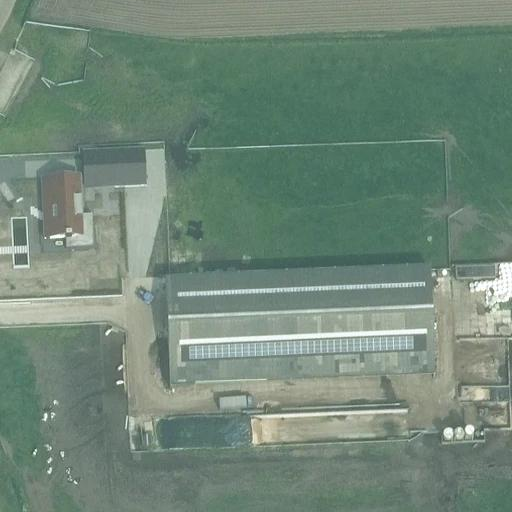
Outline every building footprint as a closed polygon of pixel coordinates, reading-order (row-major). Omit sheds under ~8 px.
[(120,177),(119,159),(83,161),(84,179),(120,177)] [(140,164),(142,218),(156,217),(153,163),(140,164)] [(65,241),(70,241),(70,245),(88,244),(87,221),(81,221),(80,179),(42,180),(43,218),(48,218),(49,240),(65,239),(65,241)] [(511,309),(511,257),(471,256),(468,308),(511,309)] [(434,380),(429,272),(165,283),(169,391),(434,380)]
